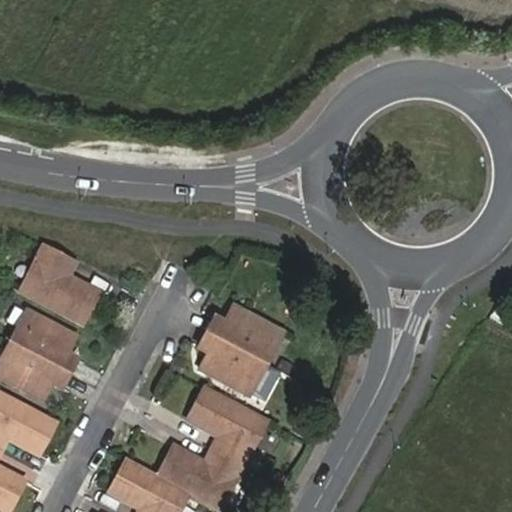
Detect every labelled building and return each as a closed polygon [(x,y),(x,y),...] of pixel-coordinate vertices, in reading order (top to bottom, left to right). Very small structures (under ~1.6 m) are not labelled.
[(88,333),(107,300),(73,280),(68,277),(73,269),(50,256),(49,256),(26,300),(88,333)] [(73,280),(78,271),(73,269),(68,277),(73,280)] [(267,374),(283,343),(257,329),(256,331),(250,328),(251,326),(236,317),(226,334),(220,331),(213,345),(267,374)] [(74,361),(81,347),(66,338),(65,340),(57,336),(58,333),(33,320),(16,350),(69,380),(71,381),(80,365),(74,361)] [(213,345),(220,331),(216,328),(208,342),(211,343),(213,345)] [(205,360),(213,345),(211,343),(208,342),(202,353),(200,357),(205,360)] [(251,404),(267,374),(213,345),(205,360),(212,363),(203,379),(218,387),(219,384),(225,387),(223,390),(251,404)] [(65,393),(71,381),(69,380),(16,350),(0,378),(0,379),(26,394),(27,392),(33,393),(31,397),(49,406),(58,389),(65,393)] [(76,384),(85,368),(80,365),(71,381),(76,384)] [(70,396),(76,384),(71,381),(65,393),(70,396)] [(58,431),(0,399),(0,446),(4,439),(43,460),(58,431)] [(243,476),(266,431),(207,399),(189,430),(219,446),(226,450),(220,463),(243,476)] [(0,455),(3,458),(11,443),(4,439),(0,446),(0,455)] [(220,463),(226,450),(219,446),(213,459),(220,463)] [(206,511),(223,511),(243,476),(220,463),(213,476),(206,472),(176,455),(159,486),(191,503),(206,511)] [(213,476),(220,463),(213,459),(206,472),(213,476)] [(15,511),(30,486),(0,469),(0,511),(15,511)] [(185,511),(191,503),(159,486),(130,470),(112,502),(130,511),(185,511)]
